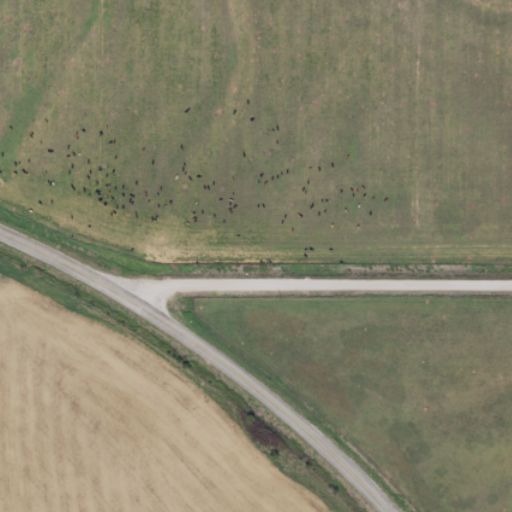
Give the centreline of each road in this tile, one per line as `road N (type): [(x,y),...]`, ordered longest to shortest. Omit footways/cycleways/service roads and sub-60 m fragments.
road 1 (residential): [(511,284),(120,291)]
road 2 (secondary): [(398,511),(233,364),(120,291)]
road 3 (secondary): [(120,291),(0,233)]
